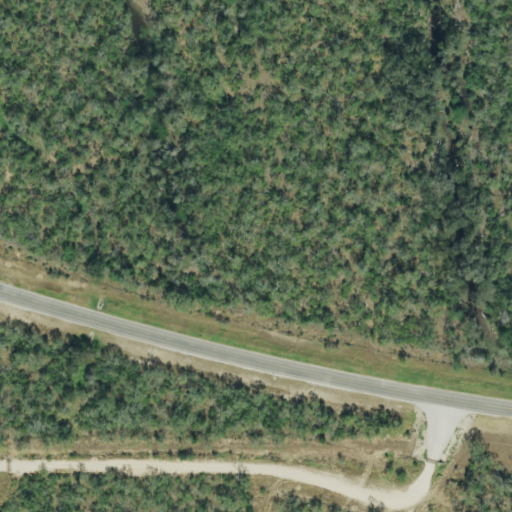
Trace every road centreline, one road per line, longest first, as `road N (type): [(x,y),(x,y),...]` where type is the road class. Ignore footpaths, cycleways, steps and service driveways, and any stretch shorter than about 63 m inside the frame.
road 1 (secondary): [(511,410),(257,364),(0,294)]
road 2 (residential): [(451,402),(420,490),(392,500),(267,472),(0,464)]
